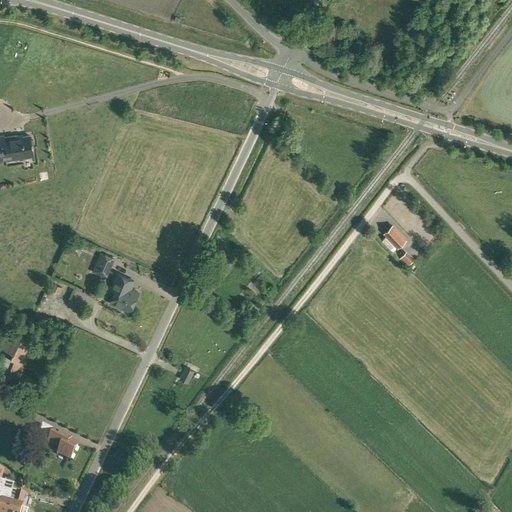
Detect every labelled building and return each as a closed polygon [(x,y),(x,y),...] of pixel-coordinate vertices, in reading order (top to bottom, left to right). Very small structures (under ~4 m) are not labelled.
[(32,138),(30,137),(30,135),(22,137),(22,135),(17,135),(11,136),(4,137),(3,135),(0,135),(0,159),(8,158),(8,157),(33,153),(31,145),(33,143),(32,138)] [(405,240),(392,225),(384,232),(398,247),(405,240)] [(106,276),(109,270),(114,258),(101,252),(92,271),(99,274),(100,273),(106,276)] [(411,260),(404,253),(399,258),(406,265),(411,260)] [(130,288),(134,281),(117,273),(111,287),(116,289),(110,302),(130,311),(138,292),(130,288)] [(11,329),(3,349),(3,350),(13,354),(3,377),(17,383),(35,339),(11,329)] [(193,371),(186,367),(180,378),(188,382),(193,371)] [(54,430),(53,430),(43,425),(34,444),(40,447),(42,443),(46,445),(48,442),(60,448),(57,453),(71,460),(78,446),(65,440),(66,436),(54,430)] [(220,448),(224,442),(216,436),(211,442),(220,448)] [(28,511),(29,510),(28,509),(22,507),(23,506),(22,506),(25,495),(11,491),(13,484),(7,482),(8,477),(4,476),(3,481),(0,480),(3,470),(0,468),(0,488),(5,490),(11,492),(10,495),(11,495),(9,503),(11,504),(8,511),(28,511)] [(0,511),(8,511),(11,504),(9,503),(11,495),(10,495),(11,492),(5,490),(0,488),(0,504),(1,504),(0,506),(0,511)] [(188,496),(191,500),(198,495),(194,491),(188,496)]
